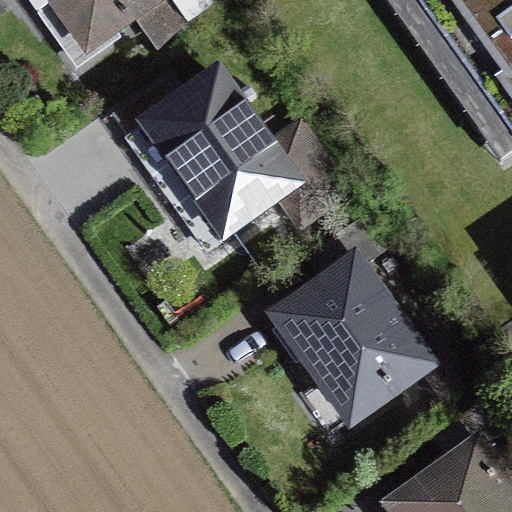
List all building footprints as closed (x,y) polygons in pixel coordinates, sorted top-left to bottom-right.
[(28,0),(41,18),(58,6),(88,48),(135,15),(156,0),(28,0)] [(158,47),(179,27),(159,0),(156,0),(135,15),(158,47)] [(511,0),(412,0),(511,140),(511,0)] [(178,106),(129,141),(208,252),(295,189),(217,79),(178,106)] [(129,141),(178,106),(161,81),(112,116),(129,141)] [(392,317),(373,291),(369,293),(355,273),(387,250),(365,220),(309,260),(329,288),(282,322),(352,420),(423,369),(422,368),(388,320),(392,317)] [(440,355),(422,368),(423,369),(445,403),(461,385),(440,355)] [(511,511),(511,502),(478,454),(496,442),(511,465),(511,424),(493,398),(436,439),(456,468),(395,511),(511,511)]
